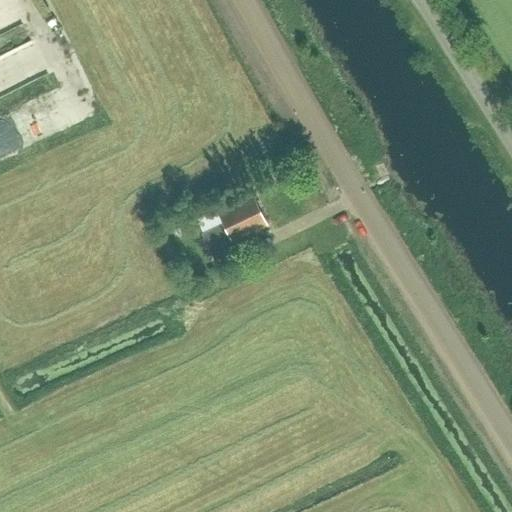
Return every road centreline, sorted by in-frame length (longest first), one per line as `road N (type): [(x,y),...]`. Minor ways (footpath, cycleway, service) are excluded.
road 1 (unclassified): [(511,445),(246,0)]
road 2 (unclassified): [(511,140),(422,0)]
